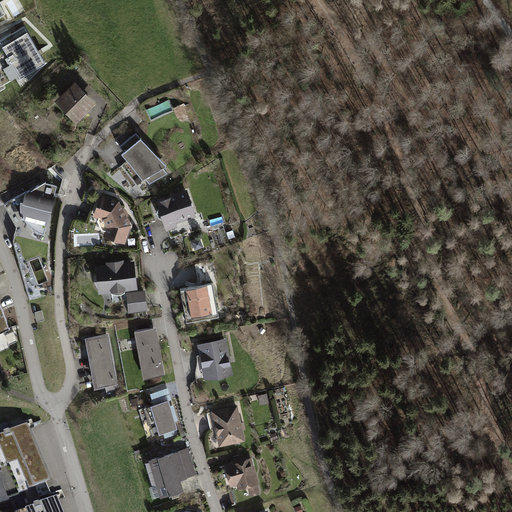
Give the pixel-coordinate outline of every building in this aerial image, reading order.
[(0,91),(4,89),(2,85),(15,78),(12,72),(16,69),(21,78),(45,63),(24,26),(13,33),(15,36),(5,41),(8,46),(0,50),(0,91)] [(90,102),(75,87),(61,100),(76,116),(78,114),(80,117),(86,111),(83,109),(90,102)] [(151,120),(174,110),(169,100),(146,110),(151,120)] [(120,145),(131,137),(126,130),(115,138),(120,145)] [(131,137),(120,145),(149,183),(167,173),(163,168),(165,166),(166,165),(165,164),(158,156),(156,158),(136,133),(131,137)] [(54,195),(43,192),(46,180),(12,198),(21,201),(21,205),(21,210),(22,213),(23,216),(25,220),(28,224),(31,228),(35,230),(39,233),(44,235),(54,195)] [(186,192),(159,201),(161,207),(159,207),(157,211),(158,216),(162,218),(164,218),(166,223),(194,214),(186,192)] [(102,197),(96,214),(104,217),(109,226),(106,234),(123,240),(128,225),(126,219),(125,219),(119,209),(120,208),(117,202),(102,197)] [(104,221),(95,222),(96,232),(105,232),(104,221)] [(109,265),(98,266),(99,274),(98,277),(98,280),(99,283),(100,285),(101,291),(135,287),(132,263),(121,264),(121,260),(109,262),(109,265)] [(213,283),(180,289),(187,323),(199,320),(198,315),(213,313),(211,303),(216,302),(213,283)] [(144,292),(128,294),(129,310),(146,308),(144,292)] [(0,304),(0,331),(9,328),(0,304)] [(44,320),(42,310),(35,312),(37,321),(44,320)] [(156,326),(134,330),(143,378),(165,374),(156,326)] [(17,340),(13,331),(6,334),(10,343),(17,340)] [(107,336),(89,339),(98,384),(115,381),(107,336)] [(225,340),(200,344),(206,377),(214,375),(214,377),(218,379),(221,378),(223,376),(222,374),(231,372),(229,363),(225,363),(224,357),(228,357),(225,340)] [(81,378),(92,376),(87,357),(76,360),(81,378)] [(171,399),(168,387),(150,392),(154,404),(168,400),(171,399)] [(154,404),(141,408),(149,435),(176,427),(168,400),(154,404)] [(236,406),(213,411),(220,444),(244,439),(236,406)] [(26,430),(12,436),(33,486),(34,488),(48,482),(26,430)] [(33,486),(12,436),(10,436),(8,433),(4,435),(6,440),(0,441),(0,444),(19,491),(33,486)] [(19,491),(0,444),(0,474),(9,496),(19,491)] [(160,457),(151,460),(161,494),(182,488),(179,478),(194,473),(186,449),(164,456),(163,454),(160,455),(160,457)] [(249,459),(226,465),(231,483),(239,481),(240,487),(248,485),(256,483),(249,459)] [(0,499),(9,496),(0,474),(0,499)] [(256,483),(248,485),(251,495),(259,492),(256,483)] [(218,493),(220,508),(235,505),(232,491),(218,493)] [(60,511),(56,501),(42,507),(43,511),(60,511)]
